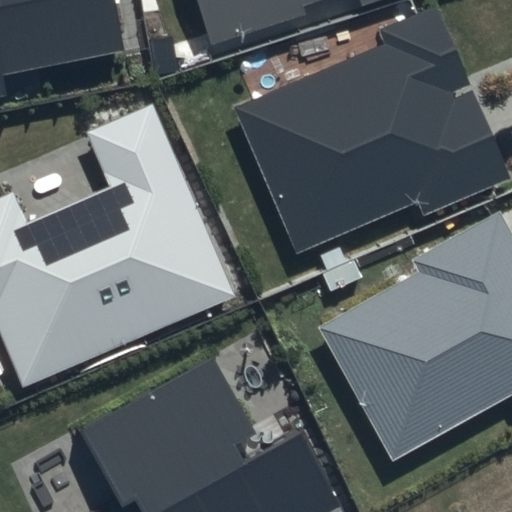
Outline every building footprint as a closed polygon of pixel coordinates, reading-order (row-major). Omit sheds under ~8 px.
[(109,0),(0,0),(0,84),(3,84),(0,67),(0,60),(117,36),(109,0)] [(195,0),(205,30),(300,1),(299,0),(195,0)] [(385,37),(237,97),(293,235),(410,187),(417,205),(503,170),(433,0),(425,0),(378,20),(385,37)] [(225,284),(143,94),(81,121),(103,172),(21,207),(10,180),(0,183),(0,322),(21,371),(225,284)] [(411,260),(314,313),(388,446),(509,379),(511,384),(511,227),(496,200),(405,250),(411,260)] [(207,348),(73,422),(113,495),(127,487),(137,505),(124,511),(313,511),(336,500),(291,418),(235,448),(223,426),(243,415),(207,348)]
